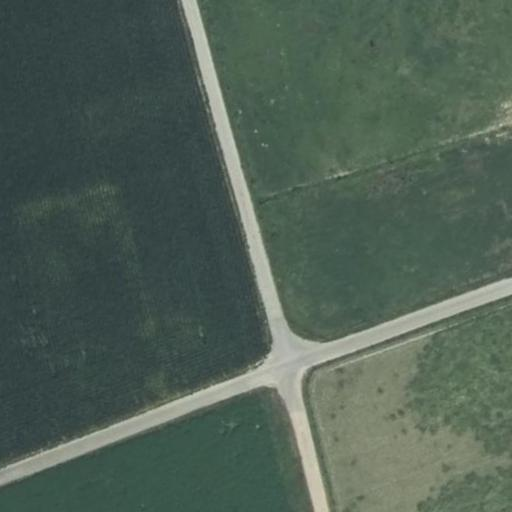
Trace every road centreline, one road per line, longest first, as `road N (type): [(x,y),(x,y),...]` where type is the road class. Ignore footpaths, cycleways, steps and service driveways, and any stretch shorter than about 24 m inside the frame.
road 1 (track): [(511,286),(0,476)]
road 2 (track): [(195,0),(325,511)]
